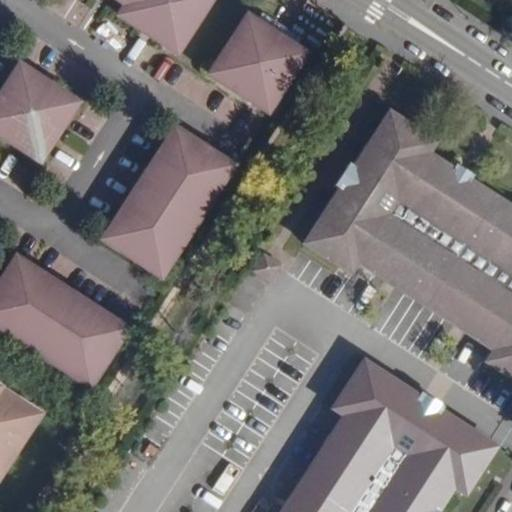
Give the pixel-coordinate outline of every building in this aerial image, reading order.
[(123,0),(130,5),(123,16),(130,20),(132,19),(169,43),(168,46),(176,50),(206,0),(123,0)] [(305,4),(290,30),(315,45),(331,19),(305,4)] [(301,38),(262,14),(256,24),(249,20),(213,75),(220,80),(222,77),(260,101),(258,104),(265,109),(302,54),(294,49),(301,38)] [(70,109),(13,72),(9,79),(10,81),(0,96),(0,141),(35,164),(39,158),(35,156),(63,114),(66,116),(70,109)] [(511,211),(471,185),(468,183),(462,186),(457,183),(457,176),(453,174),(428,158),(435,147),(388,117),(353,171),(337,196),(302,249),(349,279),(356,268),(386,287),(394,285),(398,287),(398,295),(456,332),(463,329),(467,332),(468,339),(494,356),(486,366),(511,382),(511,211)] [(228,171),(170,133),(167,140),(170,142),(143,183),(140,181),(133,193),(136,194),(110,234),(107,232),(104,239),(160,276),(165,268),(162,267),(187,228),(190,230),(198,218),(195,216),(222,176),(225,178),(228,171)] [(337,196),(353,171),(348,167),(331,192),(337,196)] [(471,185),(473,181),(455,170),(453,174),(457,176),(457,183),(462,186),(468,183),(471,185)] [(276,267),(261,258),(252,271),(267,281),(276,267)] [(18,268),(12,266),(0,285),(0,332),(21,347),(22,350),(34,358),(36,355),(78,383),(76,386),(83,390),(118,333),(112,329),(110,332),(69,305),(70,303),(57,294),(56,296),(17,271),(18,268)] [(415,399),(362,366),(333,411),(344,419),(325,448),(328,453),(324,458),(319,459),(283,511),(437,511),(452,489),(464,497),(494,449),(441,416),(415,399)] [(0,478),(41,415),(0,388),(0,478)] [(415,399),(441,416),(444,411),(418,394),(415,399)]
